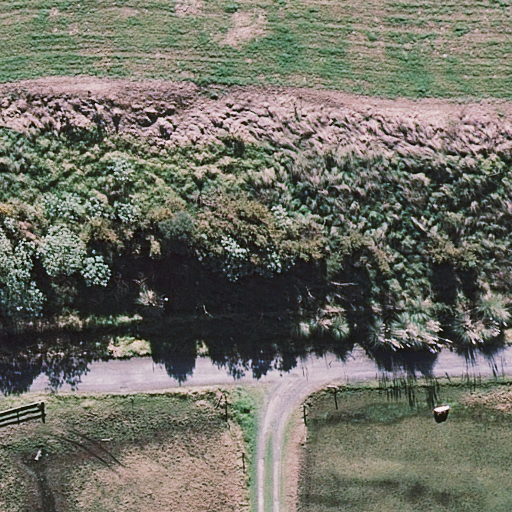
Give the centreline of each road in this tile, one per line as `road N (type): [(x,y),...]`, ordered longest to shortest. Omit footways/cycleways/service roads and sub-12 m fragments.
road 1 (track): [(511,360),(42,377),(0,392)]
road 2 (track): [(333,367),(293,402),(277,449),(278,511)]
